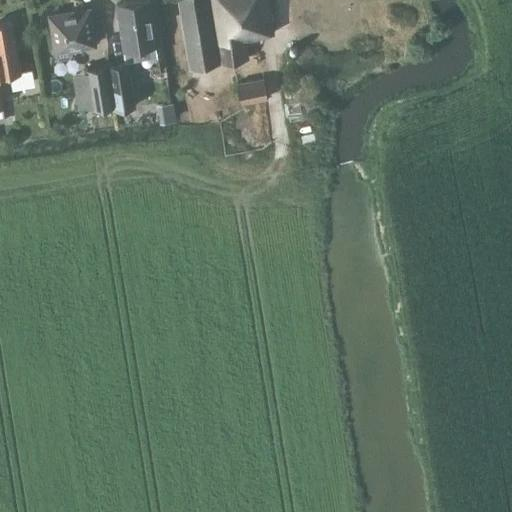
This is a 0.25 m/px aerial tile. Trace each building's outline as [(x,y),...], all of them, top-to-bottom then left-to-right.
[(125,49),(157,44),(149,0),(141,0),(117,4),(125,49)] [(179,0),(191,68),(250,58),(248,42),(258,40),(257,36),(274,33),(268,0),(179,0)] [(72,49),(95,46),(90,9),(50,16),(57,56),(60,58),(69,57),(73,53),(72,49)] [(0,122),(5,121),(3,106),(0,91),(0,74),(10,73),(12,86),(34,82),(32,69),(21,71),(12,22),(0,24),(0,122)] [(115,106),(135,103),(129,63),(108,66),(115,106)] [(94,109),(115,106),(108,66),(88,70),(94,109)] [(84,96),(82,79),(71,80),(73,97),(84,96)] [(241,104),(268,100),(265,79),(238,83),(241,104)] [(313,116),(307,84),(283,89),(289,121),(313,116)]
